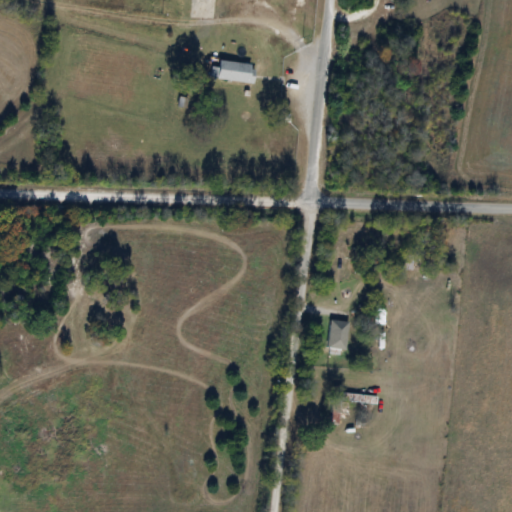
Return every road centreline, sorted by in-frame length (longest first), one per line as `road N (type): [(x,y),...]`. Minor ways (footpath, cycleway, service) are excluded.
road 1 (residential): [(269,511),(327,0)]
road 2 (residential): [(511,206),(0,193)]
